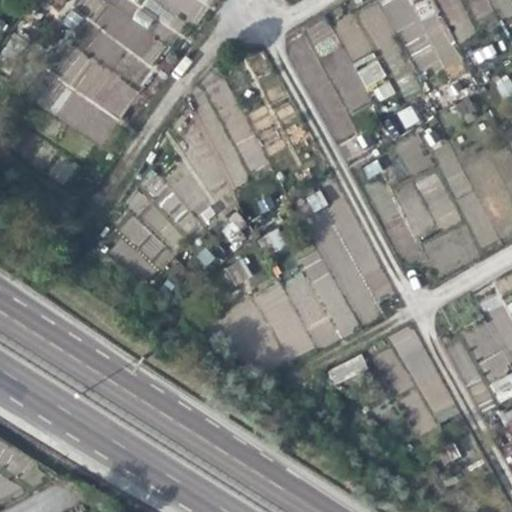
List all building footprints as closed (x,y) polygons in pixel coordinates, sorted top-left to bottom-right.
[(76,47),(37,100),(99,146),(142,89),(137,85),(166,46),(128,17),(135,7),(125,0),(112,0),(77,48),(76,47)] [(46,0),(53,9),(66,0),(46,0)] [(162,0),(191,19),(203,0),(162,0)] [(385,0),(415,79),(458,63),(434,0),(385,0)] [(334,23),(367,88),(374,84),(381,100),(393,94),(353,13),(334,23)] [(501,97),(511,93),(511,83),(509,75),(496,79),(501,97)] [(405,128),(419,121),(411,104),(396,111),(405,128)] [(396,144),(409,174),(429,166),(416,136),(396,144)] [(448,143),(434,150),(444,169),(458,162),(448,143)] [(416,236),(434,226),(411,182),(393,191),(416,236)] [(312,211),(327,205),(321,190),(306,196),(312,211)] [(219,232),(234,244),(250,225),(235,213),(219,232)] [(271,252),(285,246),(277,228),(263,234),(271,252)] [(239,258),(222,272),(235,287),(251,273),(239,258)] [(255,290),(286,360),(383,318),(375,299),(392,291),(379,262),(335,281),(325,259),(255,290)] [(511,302),(481,298),(491,319),(464,332),(498,404),(511,397),(511,367),(504,351),(511,358),(511,302)] [(411,324),(390,334),(437,423),(457,412),(411,324)] [(451,344),(474,407),(488,402),(465,339),(451,344)] [(326,369),(332,384),(368,369),(361,354),(326,369)] [(511,409),(502,413),(511,436),(511,435),(511,409)]
